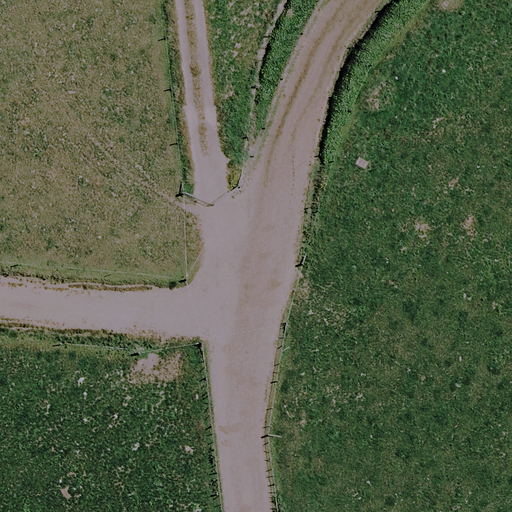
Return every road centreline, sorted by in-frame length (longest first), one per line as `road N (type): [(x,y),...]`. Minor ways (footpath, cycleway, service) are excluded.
road 1 (track): [(358,0),(329,34),(218,310)]
road 2 (track): [(218,310),(184,0)]
road 3 (track): [(218,310),(0,282)]
road 4 (track): [(218,310),(249,511)]
